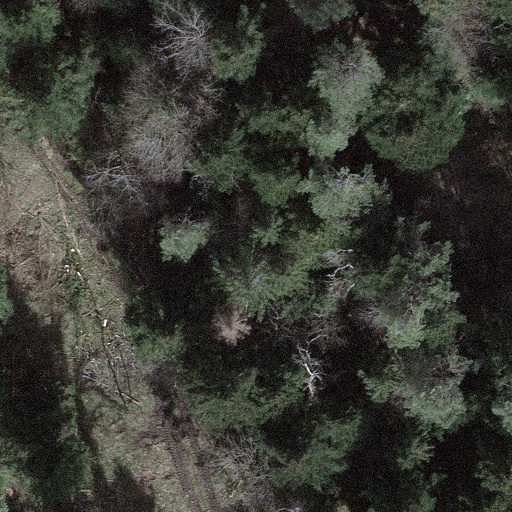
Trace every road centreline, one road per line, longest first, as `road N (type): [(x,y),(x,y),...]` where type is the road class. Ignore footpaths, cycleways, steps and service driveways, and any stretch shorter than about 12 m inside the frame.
road 1 (track): [(247,0),(291,60),(511,237)]
road 2 (track): [(138,511),(0,258)]
